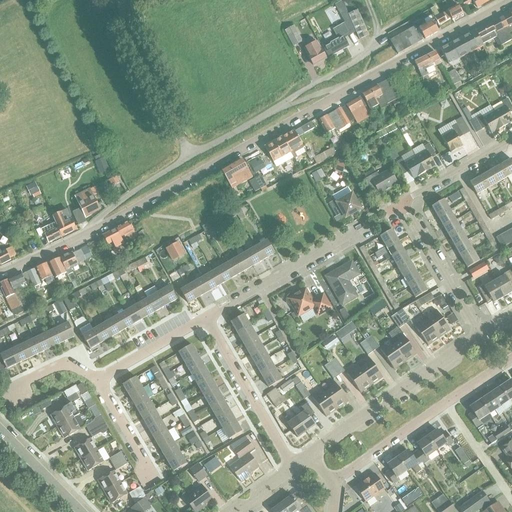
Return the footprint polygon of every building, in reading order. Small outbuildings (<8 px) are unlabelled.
[(472,0),(477,8),(491,0),(472,0)] [(336,37),(322,45),(329,57),(333,55),(339,51),(344,49),(348,46),(344,38),(343,36),(348,33),(349,35),(356,31),(348,15),(342,3),(336,6),(345,23),(333,30),(336,37)] [(463,14),(458,6),(435,19),(439,25),(451,19),(452,20),(456,18),(458,19),(461,17),(461,15),(463,14)] [(348,15),(360,40),(368,36),(357,11),(348,15)] [(492,22),(492,23),(503,45),(511,39),(511,38),(509,33),(511,31),(511,16),(510,13),(492,22)] [(439,32),(433,21),(419,29),(417,31),(416,29),(406,34),(392,42),(394,47),(399,55),(423,41),(421,38),(423,37),(425,40),(439,32)] [(492,23),(476,31),(482,44),(494,38),(499,47),(503,45),(492,23)] [(293,26),(285,31),(293,47),(302,42),(293,26)] [(331,30),(324,34),(327,39),(334,35),(331,30)] [(476,31),(451,44),(459,59),(483,46),(482,45),(482,44),(476,31)] [(317,42),(304,49),(313,66),(326,59),(317,42)] [(459,59),(451,44),(441,50),(448,64),(452,67),(459,64),(458,62),(460,61),(458,59),(459,59)] [(435,52),(415,63),(422,78),(428,75),(432,73),(435,71),(433,67),(441,64),(435,52)] [(447,73),(453,85),(460,82),(454,70),(447,73)] [(362,94),(361,94),(368,107),(370,110),(378,106),(381,112),(387,108),(386,106),(398,99),(393,90),(394,90),(390,83),(389,82),(388,80),(377,86),(362,94)] [(346,106),(341,109),(345,117),(349,123),(355,120),(357,124),(369,117),(367,113),(358,98),(346,105),(346,106)] [(505,107),(494,113),(502,128),(511,122),(511,118),(509,114),(511,112),(511,107),(507,99),(502,102),(505,107)] [(399,102),(393,105),(396,110),(402,106),(399,102)] [(345,117),(341,109),(340,108),(335,111),(327,116),(327,115),(318,121),(326,134),(335,129),(336,132),(350,124),(349,123),(345,117)] [(502,128),(494,113),(483,119),(480,114),(475,117),(482,130),(487,127),(491,134),(502,128)] [(311,123),(300,129),(304,135),(314,129),(311,123)] [(442,138),(451,153),(462,147),(458,139),(463,136),(456,124),(450,127),(453,132),(442,138)] [(294,131),(283,137),(295,158),(305,152),(302,146),(294,131)] [(268,153),(259,157),(262,163),(271,158),(273,162),(282,158),(281,157),(290,152),(294,159),(295,158),(283,137),(273,143),(265,147),(268,153)] [(426,152),(415,158),(424,173),(435,167),(431,159),(436,156),(429,144),(423,147),(426,152)] [(319,163),(330,158),(327,150),(315,155),(319,163)] [(102,171),(109,169),(105,156),(98,159),(102,171)] [(424,173),(415,158),(405,164),(402,160),(396,163),(403,175),(408,172),(413,180),(424,173)] [(511,161),(510,159),(500,165),(507,177),(511,174),(511,161)] [(242,160),(222,171),(232,189),(252,178),(247,169),(242,160)] [(343,171),(347,165),(339,161),(336,167),(343,171)] [(500,165),(490,171),(497,183),(507,177),(500,165)] [(320,170),(312,174),(315,182),(324,177),(320,170)] [(366,185),(372,182),(379,196),(386,192),(386,191),(398,184),(390,170),(378,176),(376,173),(363,180),(366,185)] [(490,171),(480,177),(487,189),(497,183),(490,171)] [(108,181),(111,187),(119,183),(116,176),(108,181)] [(255,179),(260,190),(266,187),(261,176),(255,179)] [(340,177),(332,181),(335,188),(343,184),(340,177)] [(487,189),(480,177),(469,183),(476,195),(487,189)] [(260,190),(255,179),(249,182),(255,193),(260,190)] [(36,181),(29,185),(34,193),(41,190),(36,181)] [(465,202),(470,199),(463,188),(459,191),(465,202)] [(90,189),(75,197),(85,217),(100,210),(94,197),(90,189)] [(352,194),(336,203),(335,200),(328,204),(336,217),(342,213),(345,218),(353,214),(352,212),(359,208),(352,194)] [(465,202),(471,212),(475,209),(470,199),(465,202)] [(431,207),(438,218),(450,211),(444,200),(431,207)] [(511,208),(509,204),(499,210),(501,214),(511,208)] [(245,218),(242,213),(240,208),(235,211),(237,215),(240,221),(245,218)] [(475,209),(471,212),(477,222),(481,219),(475,209)] [(501,214),(499,210),(488,216),(491,220),(501,214)] [(438,218),(443,228),(456,221),(450,211),(438,218)] [(56,222),(55,222),(61,236),(76,230),(71,219),(65,222),(61,213),(53,217),(56,222)] [(481,219),(477,222),(483,232),(487,229),(481,219)] [(443,228),(449,238),(461,231),(456,221),(443,228)] [(61,236),(55,222),(41,229),(43,235),(45,234),(48,242),(61,236)] [(129,222),(116,229),(121,238),(124,236),(127,241),(136,235),(129,222)] [(121,238),(116,229),(103,236),(108,245),(113,242),(116,248),(118,247),(119,249),(117,250),(122,259),(130,255),(121,238)] [(487,229),(483,232),(488,242),(493,239),(487,229)] [(139,233),(149,248),(154,245),(144,230),(139,233)] [(380,237),(386,247),(398,240),(392,230),(380,237)] [(449,238),(455,248),(467,241),(461,231),(449,238)] [(501,235),(507,245),(511,242),(506,232),(501,235)] [(193,238),(196,243),(202,240),(199,235),(193,238)] [(507,245),(501,235),(495,238),(501,248),(507,245)] [(493,239),(488,242),(494,252),(499,250),(493,239)] [(389,252),(391,258),(404,250),(398,240),(386,247),(374,254),(377,259),(389,252)] [(267,241),(256,247),(263,260),(274,254),(267,241)] [(455,248),(461,258),(473,251),(467,241),(455,248)] [(166,249),(173,261),(185,254),(179,242),(166,249)] [(365,259),(369,257),(363,246),(359,249),(365,259)] [(10,258),(16,255),(12,247),(0,253),(0,252),(0,264),(1,264),(1,265),(11,260),(10,258)] [(256,247),(245,253),(252,266),(263,260),(256,247)] [(72,253),(60,258),(67,273),(71,282),(76,280),(70,268),(77,264),(85,261),(80,250),(72,254),(72,253)] [(82,253),(86,260),(92,257),(88,250),(82,253)] [(391,258),(397,268),(409,261),(404,250),(391,258)] [(473,251),(461,258),(467,268),(479,261),(473,251)] [(245,253),(234,259),(242,273),(252,266),(245,253)] [(499,256),(493,259),(497,264),(500,265),(503,263),(499,256)] [(369,257),(365,259),(371,269),(375,267),(369,257)] [(60,258),(49,263),(56,278),(67,273),(60,258)] [(234,259),(223,266),(231,279),(242,273),(234,259)] [(397,268),(403,278),(415,271),(409,261),(397,268)] [(46,263),(36,268),(41,281),(45,279),(48,285),(55,282),(47,264),(46,263)] [(326,277),(342,305),(347,302),(348,303),(351,301),(350,300),(356,297),(347,281),(358,275),(351,263),(326,277)] [(474,278),(487,270),(483,263),(470,271),(474,278)] [(223,266),(213,272),(220,285),(231,279),(223,266)] [(375,267),(371,269),(377,279),(381,277),(375,267)] [(34,269),(27,272),(31,281),(34,287),(40,284),(34,269)] [(403,278),(409,289),(421,281),(415,271),(403,278)] [(504,276),(494,282),(503,297),(511,292),(511,278),(508,271),(503,274),(504,276)] [(31,281),(27,272),(8,280),(21,307),(26,305),(21,293),(29,290),(26,284),(31,281)] [(213,272),(202,278),(210,291),(220,285),(213,272)] [(381,277),(377,279),(382,290),(387,287),(381,277)] [(202,278),(191,284),(199,297),(210,291),(202,278)] [(8,280),(0,283),(0,287),(5,299),(11,311),(13,310),(15,315),(23,312),(21,307),(8,280)] [(421,281),(409,289),(415,298),(427,291),(421,281)] [(503,297),(494,282),(484,287),(483,286),(478,289),(487,305),(492,302),(493,303),(503,297)] [(199,297),(191,284),(180,290),(188,304),(199,297)] [(169,286),(158,293),(166,306),(177,300),(169,286)] [(382,290),(389,301),(393,298),(387,287),(382,290)] [(292,306),(298,317),(313,308),(318,316),(331,308),(323,294),(312,301),(305,289),(294,295),(292,295),(290,295),(288,296),(287,298),(286,300),(287,302),(288,304),(289,306),(292,306)] [(158,293),(147,299),(155,312),(166,306),(158,293)] [(418,300),(422,306),(434,299),(430,293),(418,300)] [(67,297),(63,299),(66,305),(70,303),(70,302),(75,299),(73,294),(67,297)] [(389,301),(394,310),(399,308),(393,298),(389,301)] [(123,306),(126,311),(134,325),(144,318),(136,305),(133,299),(123,306)] [(147,299),(136,305),(144,318),(155,312),(147,299)] [(61,301),(54,305),(60,316),(67,312),(61,301)] [(377,314),(390,306),(387,301),(374,308),(377,314)] [(344,308),(339,311),(344,321),(350,318),(344,308)] [(402,310),(396,313),(404,325),(410,321),(402,310)] [(433,318),(428,322),(439,338),(450,331),(436,310),(430,314),(433,318)] [(126,311),(115,317),(123,331),(134,325),(126,311)] [(399,329),(404,325),(396,313),(391,317),(399,329)] [(231,323),(237,334),(250,326),(244,315),(231,323)] [(115,317),(104,324),(112,337),(123,331),(115,317)] [(352,321),(338,330),(343,338),(357,329),(352,321)] [(439,338),(428,322),(422,326),(419,322),(414,326),(428,346),(439,338)] [(68,323),(56,328),(63,342),(75,337),(68,323)] [(89,324),(79,330),(83,336),(91,349),(102,343),(94,330),(93,330),(92,329),(89,324)] [(104,324),(94,330),(102,343),(112,337),(104,324)] [(237,334),(243,345),(256,337),(250,326),(237,334)] [(56,328),(45,334),(52,348),(63,342),(56,328)] [(339,332),(332,334),(336,343),(342,340),(339,332)] [(45,334),(34,339),(41,353),(52,348),(45,334)] [(399,342),(394,346),(405,362),(416,354),(402,334),(396,338),(399,342)] [(373,351),(379,347),(371,336),(365,340),(373,351)] [(243,345),(249,355),(263,348),(256,337),(243,345)] [(34,339),(23,345),(29,358),(41,353),(34,339)] [(367,356),(373,351),(365,340),(359,344),(367,356)] [(23,345),(12,350),(18,364),(29,358),(23,345)] [(178,353),(185,364),(198,356),(192,345),(178,353)] [(405,362),(394,346),(388,350),(385,346),(380,350),(394,370),(405,362)] [(249,355),(256,366),(269,358),(263,348),(249,355)] [(18,364),(12,350),(0,355),(7,369),(18,364)] [(185,364),(191,375),(204,367),(198,356),(185,364)] [(256,366),(262,377),(275,369),(269,358),(256,366)] [(335,358),(330,362),(339,376),(344,372),(335,358)] [(366,366),(360,369),(371,386),(382,378),(368,358),(363,361),(366,366)] [(339,376),(330,362),(324,366),(333,379),(339,376)] [(191,375),(197,385),(210,378),(204,367),(191,375)] [(310,377),(314,374),(308,367),(304,370),(310,377)] [(275,369),(262,377),(268,388),(281,380),(275,369)] [(371,386),(360,369),(354,373),(352,369),(346,373),(360,393),(371,386)] [(219,386),(225,384),(221,374),(215,376),(219,386)] [(297,377),(291,381),(294,385),(304,400),(310,396),(297,377)] [(123,385),(129,396),(142,389),(136,378),(123,385)] [(197,385),(203,396),(217,388),(210,378),(197,385)] [(280,387),(284,392),(294,385),(290,380),(280,387)] [(500,384),(498,385),(509,401),(511,398),(511,383),(510,381),(502,386),(500,384)] [(331,390),(326,394),(337,410),(348,402),(334,382),(328,386),(331,390)] [(129,396),(135,407),(148,399),(155,395),(148,385),(142,389),(129,396)] [(498,389),(490,394),(501,412),(502,412),(511,405),(509,401),(498,385),(496,387),(498,389)] [(203,396),(210,407),(223,399),(217,388),(203,396)] [(275,389),(266,395),(272,402),(281,397),(275,389)] [(65,400),(68,405),(69,405),(71,404),(80,399),(76,393),(65,400)] [(337,410),(326,394),(320,398),(317,393),(312,397),(326,417),(337,410)] [(480,397),(478,399),(489,414),(494,411),(498,416),(502,413),(502,412),(501,412),(490,394),(482,400),(480,397)] [(281,397),(272,402),(276,408),(286,401),(283,396),(281,397)] [(135,407),(142,418),(155,410),(148,399),(135,407)] [(210,407),(216,418),(229,410),(223,399),(210,407)] [(489,414),(478,399),(476,400),(478,402),(470,408),(473,412),(468,416),(476,427),(481,424),(479,421),(489,414)] [(301,414),(296,418),(306,432),(315,425),(309,417),(314,414),(307,403),(298,409),(301,414)] [(50,416),(57,427),(73,418),(79,414),(75,407),(73,408),(71,404),(69,405),(68,405),(50,416)] [(142,418),(148,429),(161,421),(155,410),(142,418)] [(216,418),(222,428),(235,421),(229,410),(216,418)] [(85,426),(89,432),(105,423),(101,415),(94,419),(93,422),(85,426)] [(306,432),(296,418),(291,421),(288,417),(284,420),(297,438),(306,432)] [(73,418),(57,427),(64,439),(80,430),(73,418)] [(148,429),(154,439),(167,432),(161,421),(148,429)] [(235,421),(222,428),(228,439),(242,432),(235,421)] [(105,423),(89,432),(92,438),(100,433),(103,434),(110,430),(105,423)] [(171,429),(177,440),(182,437),(176,426),(171,429)] [(506,426),(500,431),(503,436),(510,431),(506,426)] [(427,434),(425,435),(436,451),(446,444),(448,447),(453,443),(445,432),(440,435),(437,430),(429,436),(427,434)] [(219,431),(212,434),(215,440),(221,437),(219,431)] [(500,431),(493,435),(496,440),(503,436),(500,431)] [(154,439),(160,450),(173,442),(167,432),(154,439)] [(193,432),(186,436),(191,446),(194,444),(198,442),(193,432)] [(420,449),(415,452),(423,464),(428,460),(426,457),(436,451),(425,435),(423,437),(425,439),(417,444),(420,449)] [(74,448),(81,460),(97,451),(90,439),(74,448)] [(233,451),(240,460),(230,468),(240,482),(247,477),(246,475),(258,466),(249,454),(255,450),(248,440),(233,451)] [(511,440),(501,448),(508,458),(505,460),(511,470),(511,440)] [(160,450),(167,461),(180,453),(173,442),(160,450)] [(97,451),(81,460),(87,472),(104,462),(97,451)] [(398,454),(396,456),(407,471),(412,468),(416,474),(421,471),(419,467),(423,464),(415,452),(411,456),(407,451),(399,457),(398,454)] [(109,459),(112,465),(124,458),(121,452),(109,459)] [(180,453),(167,461),(173,472),(186,464),(180,453)] [(218,456),(206,465),(212,472),(224,463),(218,456)] [(407,471),(396,456),(394,457),(395,459),(387,465),(391,470),(386,473),(394,484),(399,481),(397,478),(407,471)] [(124,458),(112,465),(116,470),(127,464),(124,458)] [(190,470),(199,482),(207,476),(198,464),(190,470)] [(97,481),(104,492),(120,483),(114,471),(97,481)] [(355,488),(365,503),(385,489),(375,474),(355,488)] [(120,483),(104,492),(111,504),(127,495),(120,483)] [(211,499),(202,486),(185,499),(194,511),(195,511),(205,505),(204,504),(211,499)] [(129,494),(135,504),(145,496),(140,487),(129,494)] [(458,509),(460,511),(475,511),(489,502),(482,491),(458,509)] [(291,496),(281,503),(287,511),(311,511),(300,497),(295,501),(291,496)] [(144,511),(150,508),(143,500),(132,508),(134,511),(144,511)] [(436,510),(437,511),(453,511),(455,511),(448,501),(436,510)] [(271,511),(287,511),(281,503),(271,511)] [(501,511),(500,510),(502,509),(498,503),(483,511),(501,511)]
